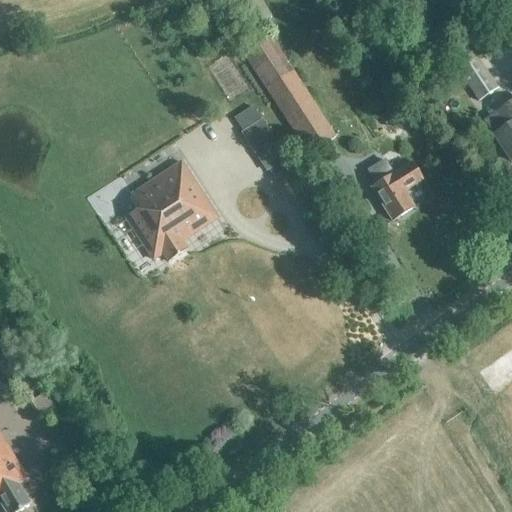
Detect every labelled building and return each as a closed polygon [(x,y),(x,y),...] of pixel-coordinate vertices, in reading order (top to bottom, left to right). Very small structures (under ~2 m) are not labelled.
[(234,0),(254,29),(271,18),(259,0),(234,0)] [(308,156),(335,138),(270,37),(243,55),(308,156)] [(499,89),(474,53),(454,66),(479,102),(499,89)] [(511,161),(511,102),(484,122),(493,136),(511,162),(511,161)] [(252,108),(235,119),(243,132),(261,121),(252,108)] [(391,110),(381,118),(387,128),(398,121),(391,110)] [(194,236),(219,219),(182,161),(129,195),(140,212),(123,222),(151,264),(164,256),(168,263),(187,251),(186,249),(194,244),(192,242),(196,239),(194,236)] [(404,193),(422,181),(411,164),(392,175),(384,162),(369,172),(377,185),(371,189),(392,221),(413,208),(404,193)] [(42,383),(18,348),(0,361),(0,364),(22,397),(42,383)] [(11,455),(0,437),(0,504),(5,511),(20,511),(30,506),(18,486),(27,480),(11,455)]
